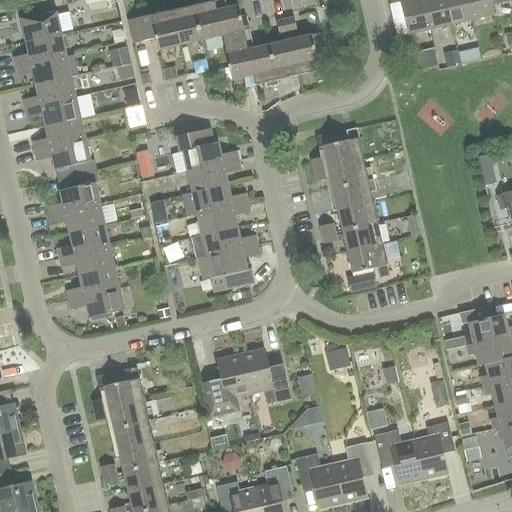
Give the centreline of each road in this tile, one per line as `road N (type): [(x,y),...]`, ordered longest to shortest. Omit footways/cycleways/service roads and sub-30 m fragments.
road 1 (residential): [(282,293),(342,325),(384,321),(439,306),(463,281),(511,269)]
road 2 (residential): [(282,293),(244,316),(86,351),(61,344)]
road 3 (residential): [(61,344),(33,309),(0,159)]
road 4 (residential): [(269,126),(289,109),(360,87),(378,46),(368,0)]
road 5 (residential): [(67,511),(43,399),(61,344)]
road 6 (residential): [(282,293),(287,251),(264,154),(269,126)]
